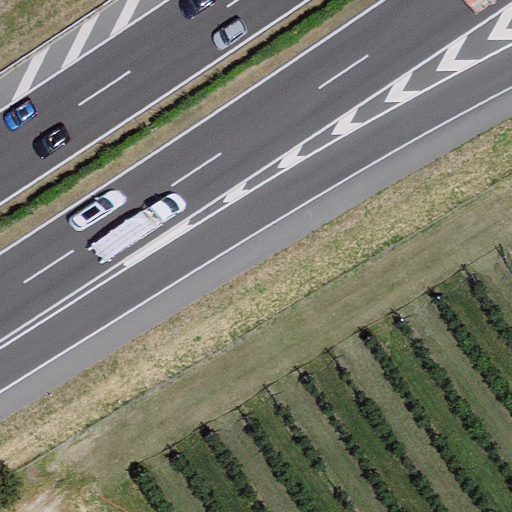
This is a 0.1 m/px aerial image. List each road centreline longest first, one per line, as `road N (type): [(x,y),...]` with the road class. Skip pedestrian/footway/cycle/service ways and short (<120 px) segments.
road 1 (motorway): [(0,297),(451,0)]
road 2 (motorway): [(235,0),(0,155)]
